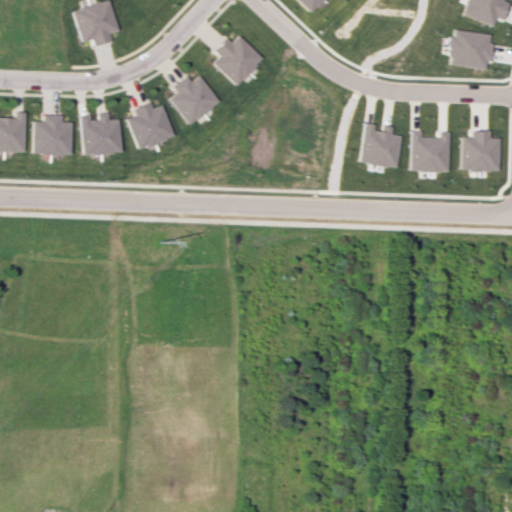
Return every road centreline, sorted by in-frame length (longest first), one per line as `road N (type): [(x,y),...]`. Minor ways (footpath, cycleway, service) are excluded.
road 1 (residential): [(0,197),(511,211)]
road 2 (residential): [(252,0),(346,78),(382,88),(511,94)]
road 3 (residential): [(0,77),(77,81),(124,72),(158,50),(203,0)]
